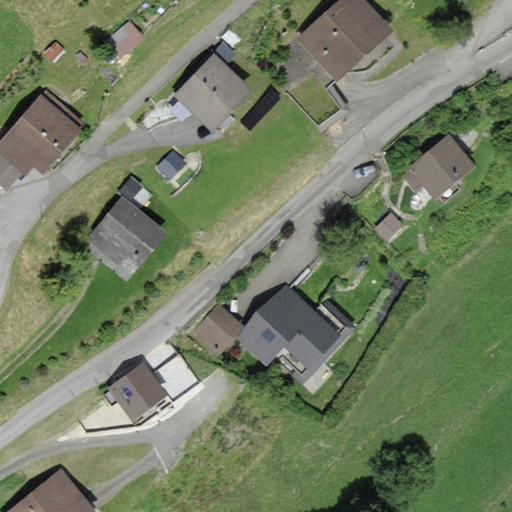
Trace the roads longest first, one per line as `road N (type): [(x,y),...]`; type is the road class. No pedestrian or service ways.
road 1 (unclassified): [(511,42),(381,129),(177,311),(0,437)]
road 2 (residential): [(0,297),(22,219),(247,0)]
road 3 (track): [(89,263),(54,324),(0,378)]
